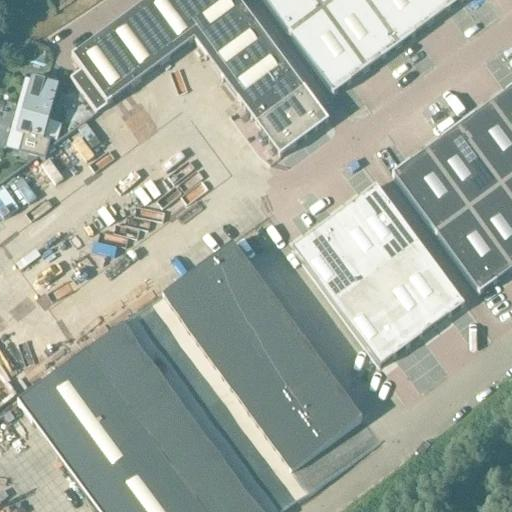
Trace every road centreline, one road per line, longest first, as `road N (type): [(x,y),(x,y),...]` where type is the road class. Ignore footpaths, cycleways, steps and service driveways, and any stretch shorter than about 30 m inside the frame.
road 1 (unclassified): [(273,202),(511,21)]
road 2 (unclassified): [(511,347),(306,511)]
